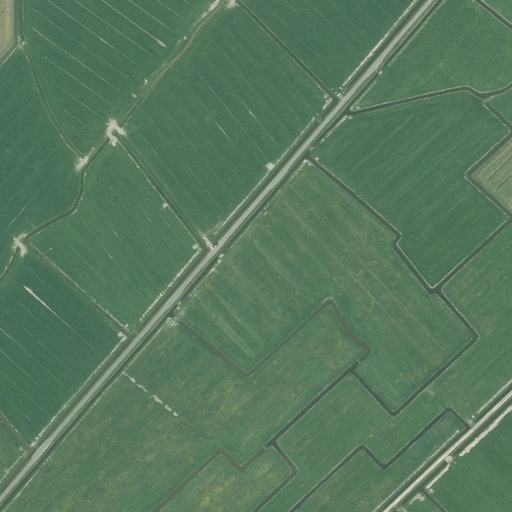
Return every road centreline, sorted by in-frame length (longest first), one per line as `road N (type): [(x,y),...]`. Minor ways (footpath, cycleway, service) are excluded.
road 1 (unclassified): [(0,499),(431,0)]
road 2 (track): [(233,0),(124,133),(214,249)]
road 3 (track): [(206,241),(314,115),(324,123)]
road 4 (track): [(385,511),(511,392)]
road 5 (track): [(314,115),(319,90),(230,3)]
road 6 (track): [(246,0),(344,100)]
